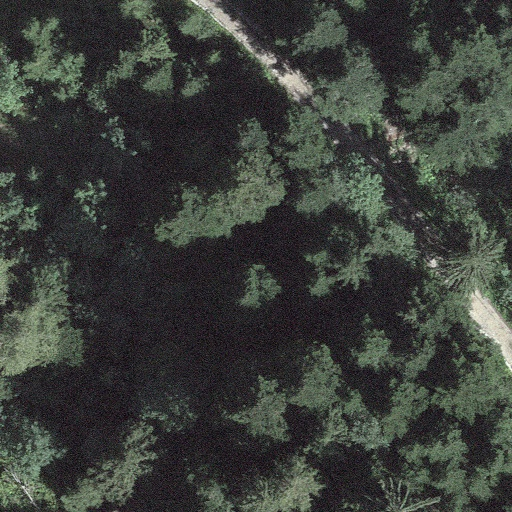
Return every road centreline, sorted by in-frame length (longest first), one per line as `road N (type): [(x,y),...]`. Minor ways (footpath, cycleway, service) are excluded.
road 1 (track): [(0,137),(80,156),(125,177),(207,274),(232,328),(236,372),(221,424),(161,511)]
road 2 (track): [(511,346),(313,106),(210,0)]
